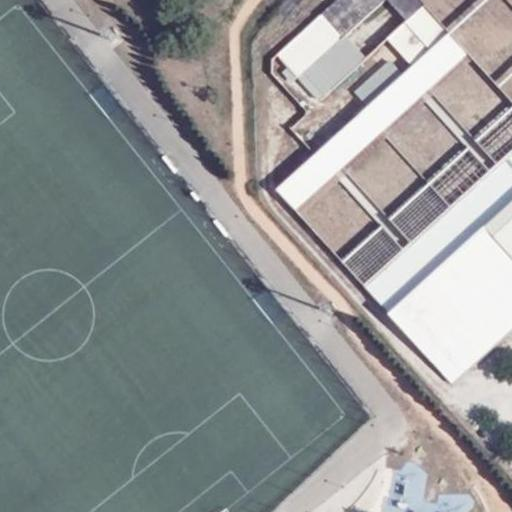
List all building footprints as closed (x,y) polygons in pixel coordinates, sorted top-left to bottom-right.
[(386,0),(338,0),(277,56),(298,80),(386,0)] [(386,0),(407,22),(425,6),(419,0),(386,0)] [(410,67),(449,33),(425,6),(407,22),(386,41),(410,67)] [(470,55),(449,33),(410,67),(315,154),(276,189),(296,212),(470,55)] [(391,313),(511,203),(511,148),(363,284),(391,313)] [(511,203),(391,313),(454,382),(511,327),(511,203)]
